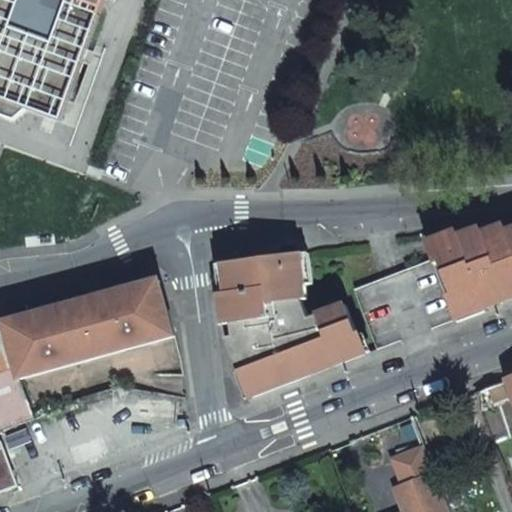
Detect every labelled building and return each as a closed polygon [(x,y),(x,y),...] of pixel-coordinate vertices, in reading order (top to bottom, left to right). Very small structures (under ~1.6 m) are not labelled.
[(0,0),(0,92),(65,118),(108,0),(0,0)] [(511,223),(428,235),(436,257),(437,262),(441,261),(452,292),(448,293),(457,318),(511,296),(511,223)] [(313,282),(310,252),(226,264),(229,292),(221,293),(227,336),(241,372),(245,371),(254,396),(366,353),(348,303),(310,317),(303,299),(309,298),(307,283),(313,282)] [(437,262),(436,257),(356,286),(377,348),(457,318),(448,293),(437,262)] [(0,321),(0,327),(15,368),(172,334),(162,287),(0,321)] [(0,430),(33,418),(15,368),(0,327),(0,430)] [(485,400),(511,390),(508,380),(482,390),(485,400)] [(0,492),(20,485),(3,441),(0,441),(0,492)] [(451,511),(439,479),(436,472),(399,488),(409,511),(408,511),(451,511)]
